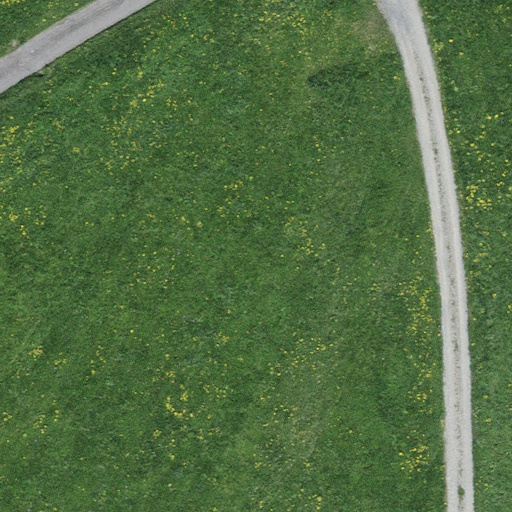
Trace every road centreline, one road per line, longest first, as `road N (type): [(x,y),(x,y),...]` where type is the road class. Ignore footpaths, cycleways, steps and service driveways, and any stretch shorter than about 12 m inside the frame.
road 1 (track): [(466,511),(450,159),(394,0)]
road 2 (unclassified): [(0,88),(142,0)]
